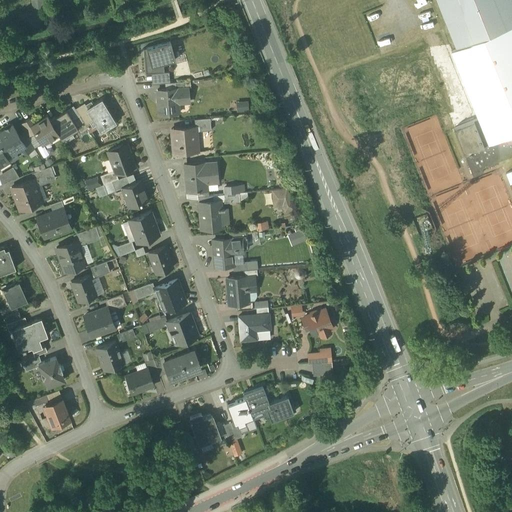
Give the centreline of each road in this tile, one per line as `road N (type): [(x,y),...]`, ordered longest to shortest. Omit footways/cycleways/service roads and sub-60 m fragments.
road 1 (residential): [(233,376),(121,77),(0,112)]
road 2 (primary): [(414,410),(252,0)]
road 3 (tertiary): [(414,410),(192,511)]
road 4 (residential): [(0,217),(54,296),(102,422)]
road 5 (residential): [(102,422),(233,376)]
road 6 (residential): [(0,485),(10,468),(102,422)]
